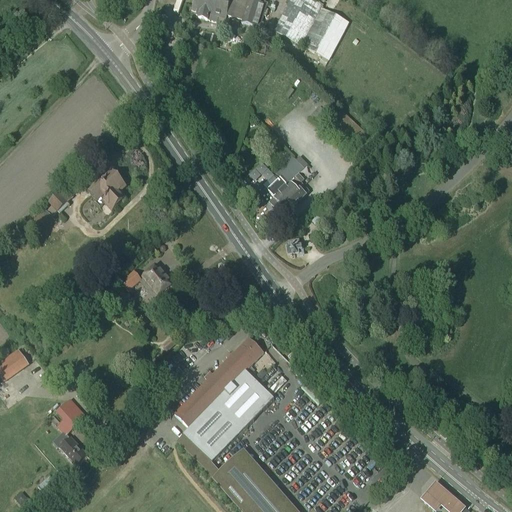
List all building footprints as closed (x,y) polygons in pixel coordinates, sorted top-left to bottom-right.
[(193,6),(192,13),(196,14),(196,17),(199,17),(198,20),(208,22),(209,17),(216,19),(226,21),(226,19),(242,23),(241,26),(260,32),(264,17),(267,8),(243,1),(238,0),(194,0),(193,6)] [(329,64),(350,26),(322,11),(324,7),(308,0),(291,0),(273,34),(321,60),(328,63),(329,64)] [(321,60),(319,65),(325,68),(328,63),(321,60)] [(337,112),(326,102),(309,120),(321,131),(332,119),(331,118),(337,112)] [(366,155),(376,146),(372,141),(341,112),(340,114),(330,123),(366,155)] [(280,180),(267,192),(278,204),(277,204),(282,210),(281,211),(283,214),(285,213),(287,214),(298,204),(299,205),(306,198),(305,197),(309,193),(301,185),(304,182),(299,176),(308,167),(300,158),(296,162),(294,160),(277,177),(280,180)] [(116,179),(120,175),(114,169),(106,177),(105,176),(88,193),(98,203),(96,205),(101,210),(105,206),(112,214),(127,200),(121,194),(126,189),(116,179)] [(47,214),(44,211),(29,227),(40,238),(55,223),(52,220),(58,213),(61,216),(69,207),(67,205),(73,199),(64,190),(49,205),(52,208),(47,214)] [(315,227),(320,232),(327,226),(322,221),(321,221),(315,227)] [(299,247),(299,242),(286,244),(287,249),(285,250),(287,260),(290,259),(292,260),(295,260),(296,258),(297,258),(297,259),(304,258),(303,252),(302,252),(301,247),(299,247)] [(157,268),(143,279),(160,299),(161,298),(164,301),(174,292),(172,289),(174,287),(157,268)] [(128,294),(142,283),(135,274),(121,286),(128,294)] [(119,289),(109,298),(116,306),(126,297),(119,289)] [(95,311),(82,322),(88,329),(101,318),(95,311)] [(171,340),(166,345),(172,351),(177,346),(171,340)] [(208,383),(182,409),(174,417),(189,432),(182,439),(211,466),(274,401),(250,377),(246,374),(251,369),(263,356),(248,341),(212,378),(209,375),(204,380),(208,383)] [(18,352),(0,364),(0,379),(4,386),(29,367),(18,352)] [(291,363),(297,359),(293,354),(288,359),(291,363)] [(251,369),(246,374),(250,377),(254,372),(251,369)] [(259,375),(254,380),(259,384),(263,380),(259,375)] [(70,401),(55,415),(58,418),(62,422),(63,424),(57,430),(65,438),(67,436),(68,437),(74,432),(72,431),(86,418),(70,401)] [(422,419),(420,421),(423,424),(426,427),(428,425),(422,419)] [(76,469),(88,458),(71,440),(59,451),(76,469)] [(293,511),(244,455),(213,482),(238,511),(293,511)] [(39,487),(38,489),(43,495),(55,485),(53,482),(43,491),(39,487)] [(466,511),(435,485),(420,502),(431,511),(438,511),(441,509),(444,511),(466,511)]
